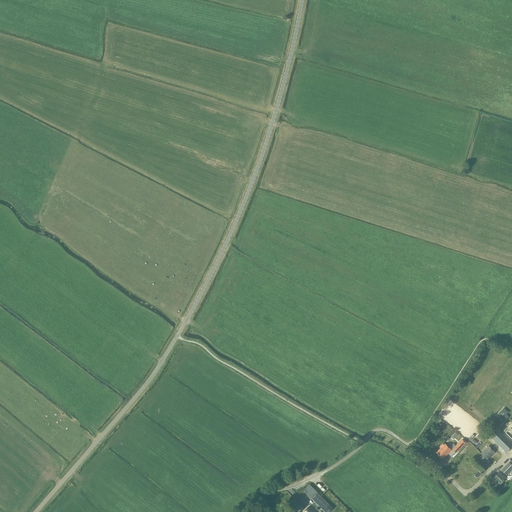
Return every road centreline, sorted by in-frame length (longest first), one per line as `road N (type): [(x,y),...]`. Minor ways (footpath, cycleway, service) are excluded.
road 1 (unclassified): [(37,511),(138,394),(196,304),(246,197),(301,0)]
road 2 (unclassified): [(241,511),(326,471),(377,429),(410,447)]
